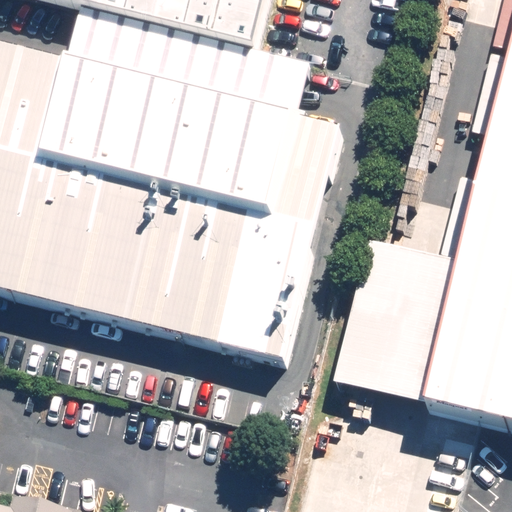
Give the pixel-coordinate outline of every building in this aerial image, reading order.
[(104,0),(45,0),(44,5),(100,19),(104,0)] [(164,0),(104,0),(100,19),(156,33),(164,0)] [(223,0),(164,0),(156,33),(212,47),(223,0)] [(270,0),(223,0),(212,47),(256,58),(270,0)] [(511,35),(455,259),(418,408),(511,432),(511,35)] [(0,299),(287,370),(345,136),(0,46),(0,299)] [(347,391),(418,408),(455,259),(367,237),(329,386),(347,391)] [(473,443),(443,424),(424,420),(408,511),(464,511),(461,510),(473,443)]
